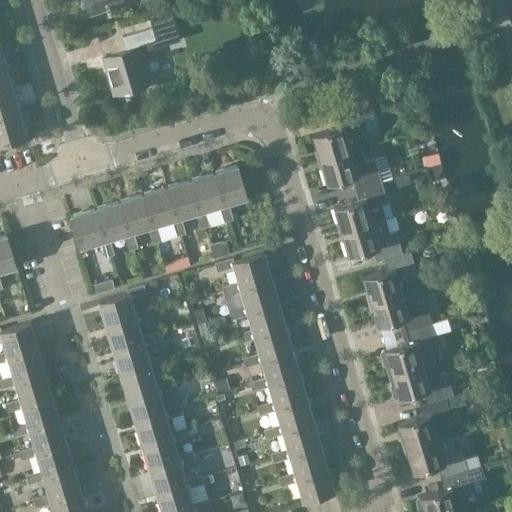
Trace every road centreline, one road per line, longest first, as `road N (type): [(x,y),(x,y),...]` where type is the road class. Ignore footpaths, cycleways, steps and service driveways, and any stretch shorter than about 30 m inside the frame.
road 1 (residential): [(82,165),(268,110),(382,511)]
road 2 (residential): [(82,165),(30,0)]
road 3 (residential): [(64,308),(26,183)]
